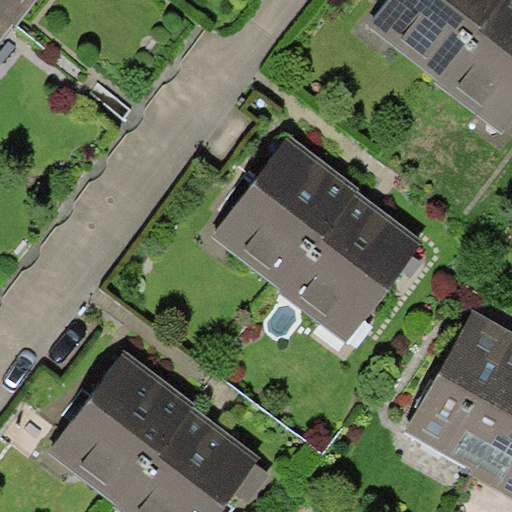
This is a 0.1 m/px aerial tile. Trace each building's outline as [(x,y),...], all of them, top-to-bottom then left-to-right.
[(0,0),(0,18),(11,27),(33,0),(0,0)] [(491,0),(381,0),(358,29),(426,82),(491,0)] [(511,112),(511,0),(491,0),(426,82),(494,136),(511,112)] [(0,18),(0,41),(11,27),(0,18)] [(350,190),(284,141),(212,236),(278,285),(350,190)] [(416,240),(350,190),(278,285),(344,335),(416,240)] [(511,395),(511,337),(468,314),(398,443),(466,480),(511,395)] [(114,511),(189,413),(121,362),(42,467),(102,511),(114,511)] [(511,395),(466,480),(511,504),(511,395)] [(220,511),(257,464),(189,413),(114,511),(220,511)]
